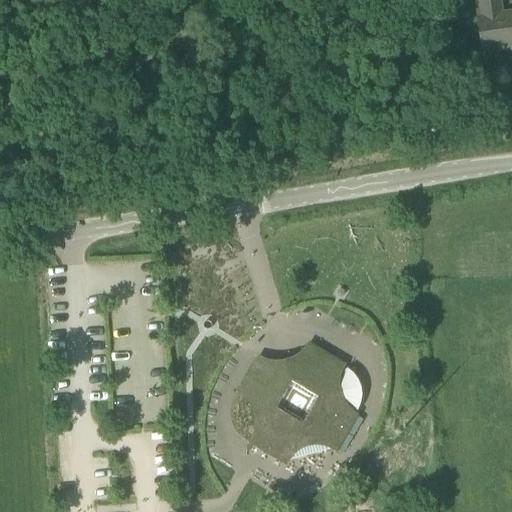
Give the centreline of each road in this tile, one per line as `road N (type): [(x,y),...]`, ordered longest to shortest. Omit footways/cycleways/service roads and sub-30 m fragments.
road 1 (unclassified): [(511,164),(232,208)]
road 2 (unclassified): [(0,243),(232,208)]
